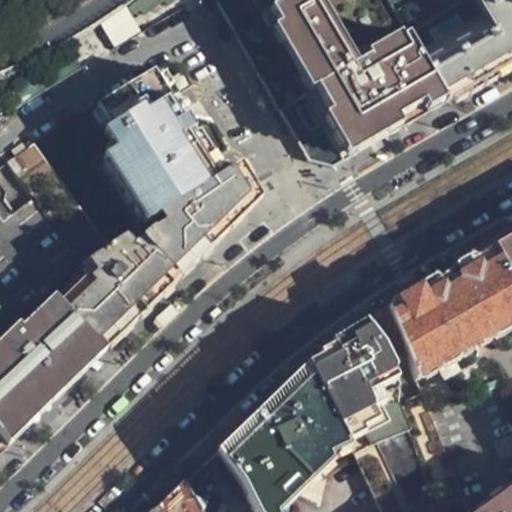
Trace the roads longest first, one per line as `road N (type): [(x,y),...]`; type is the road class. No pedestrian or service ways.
road 1 (secondary): [(109,511),(271,355),(330,309),(511,199)]
road 2 (residential): [(303,222),(203,36),(172,29),(0,134)]
road 3 (secondary): [(303,222),(206,298),(0,502)]
road 4 (secondary): [(511,101),(303,222)]
